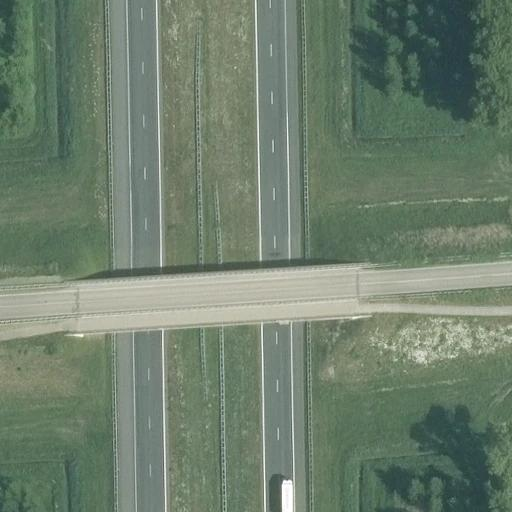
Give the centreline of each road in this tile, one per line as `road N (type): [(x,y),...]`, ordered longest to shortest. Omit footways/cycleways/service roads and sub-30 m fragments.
road 1 (motorway): [(278,511),(268,0)]
road 2 (motorway): [(141,0),(151,511)]
road 3 (tertiary): [(0,306),(344,284)]
road 4 (tertiary): [(511,271),(344,284)]
